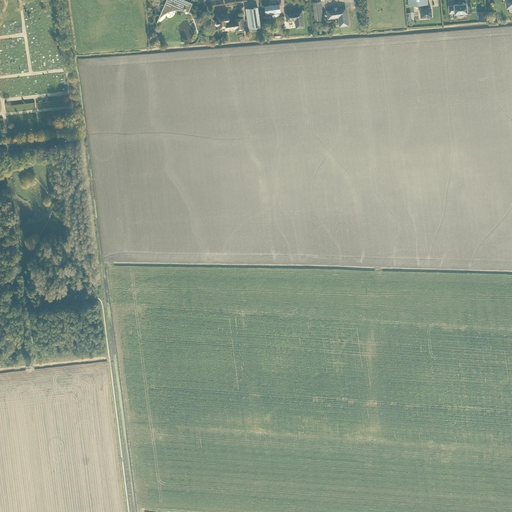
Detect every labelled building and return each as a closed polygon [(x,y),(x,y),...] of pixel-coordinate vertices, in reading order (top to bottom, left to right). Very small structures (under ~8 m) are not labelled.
[(161,12),(160,14),(163,15),(163,14),(164,14),(165,13),(166,13),(167,12),(168,12),(168,11),(169,11),(170,11),(171,11),(172,10),(173,10),(174,10),(175,10),(176,10),(177,9),(178,9),(179,9),(180,10),(181,10),(182,10),(183,10),(184,10),(185,10),(186,11),(187,11),(188,11),(188,12),(192,3),(191,3),(183,0),(166,0),(164,4),(163,7),(161,12)] [(391,0),(371,0),(372,8),(386,7),(386,11),(388,11),(389,19),(402,18),(401,9),(391,10),(390,6),(392,6),(391,0)] [(427,3),(427,0),(407,0),(408,5),(420,4),(421,8),(420,9),(420,17),(431,16),(430,8),(428,8),(427,3)] [(320,1),(312,2),(315,20),(323,19),(320,1)] [(467,13),(466,3),(453,4),(453,5),(448,5),(448,14),(454,13),(454,14),(457,14),(457,16),(464,15),(463,13),(467,13)] [(279,4),(264,6),(265,14),(280,12),(279,4)] [(245,9),(248,28),(252,28),(253,31),(256,30),(256,29),(260,29),(260,27),(257,7),(245,9)] [(338,18),(340,26),(347,25),(345,8),(327,10),(328,18),(337,17),(338,18)] [(304,27),(302,19),(301,11),(285,13),(287,21),(294,20),(295,28),(304,27)] [(227,17),(227,16),(225,15),(218,16),(218,20),(217,20),(216,20),(216,21),(215,21),(215,22),(215,23),(215,24),(216,25),(217,25),(218,25),(218,28),(226,27),(227,29),(236,28),(236,29),(244,28),(242,18),(235,19),(235,21),(228,22),(227,20),(228,20),(228,19),(228,18),(228,17),(227,17)]
